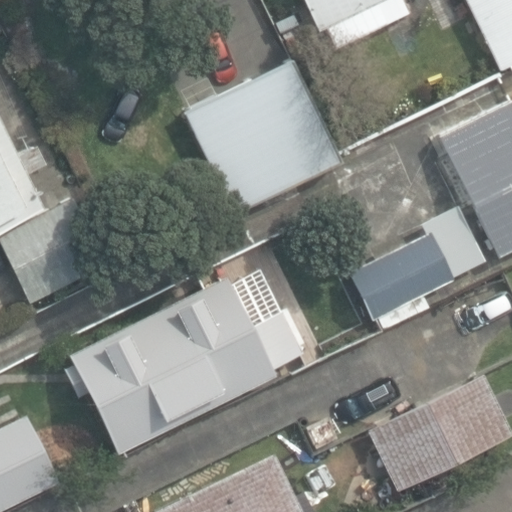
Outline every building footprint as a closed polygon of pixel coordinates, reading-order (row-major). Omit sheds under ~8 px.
[(323,24),(333,45),(407,10),(401,0),(302,0),(315,27),(323,24)] [(511,0),(467,0),(499,66),(511,59),(511,0)] [(231,213),(338,161),(288,57),(181,109),(231,213)] [(438,132),(497,251),(511,244),(511,105),(508,97),(438,132)] [(0,242),(27,303),(107,267),(73,193),(43,207),(29,176),(46,168),(35,142),(15,151),(0,117),(0,242)] [(347,270),(369,315),(451,275),(449,272),(480,257),(455,205),(420,221),(426,232),(347,270)] [(67,352),(115,448),(273,369),(271,364),(300,349),(280,308),(249,322),(225,274),(67,352)] [(288,300),(301,334),(337,319),(323,286),(288,300)] [(366,427),(395,488),(511,432),(482,371),(366,427)] [(0,424),(0,504),(56,477),(25,412),(0,424)] [(301,511),(271,450),(143,511),(301,511)]
